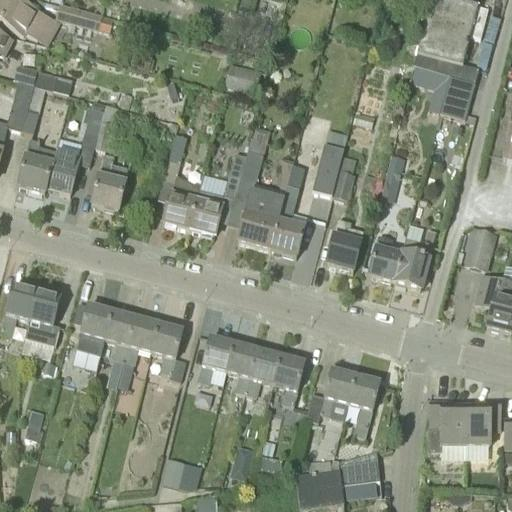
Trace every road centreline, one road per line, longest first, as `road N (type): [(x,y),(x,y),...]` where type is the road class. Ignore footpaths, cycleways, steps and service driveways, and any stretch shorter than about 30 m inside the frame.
road 1 (unclassified): [(429,341),(0,222)]
road 2 (unclassified): [(429,341),(511,15)]
road 3 (residential): [(403,511),(429,341)]
